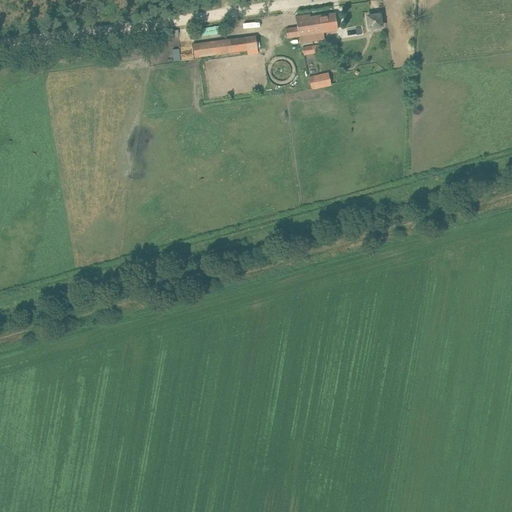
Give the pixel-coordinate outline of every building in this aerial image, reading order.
[(309,15),(296,17),(300,44),(324,40),(323,32),(337,30),(334,14),(310,18),(309,15)] [(379,15),(367,17),(369,29),(381,27),(379,15)] [(255,36),(229,39),(231,53),(257,50),(255,36)] [(215,55),(213,41),(193,44),(195,56),(195,58),(215,55)] [(321,53),(319,45),(302,47),(304,55),(321,53)] [(312,87),(332,83),(329,71),(309,76),(312,87)]
